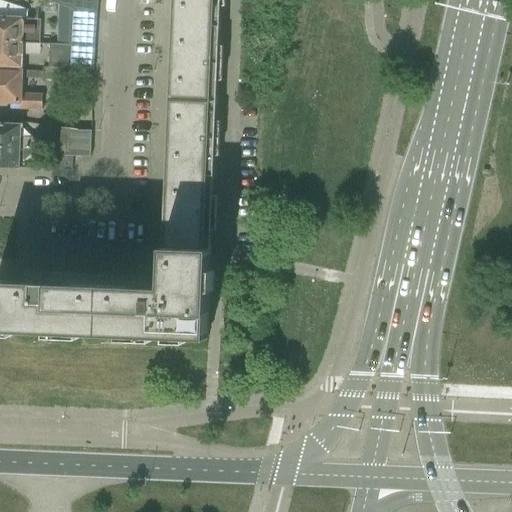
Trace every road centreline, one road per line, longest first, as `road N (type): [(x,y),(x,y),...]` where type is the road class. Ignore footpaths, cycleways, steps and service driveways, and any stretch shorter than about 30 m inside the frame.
road 1 (primary): [(471,0),(400,332)]
road 2 (residential): [(0,193),(95,197),(111,178),(120,0)]
road 3 (residential): [(233,472),(127,439),(0,436)]
road 4 (primary): [(400,332),(365,361),(330,432),(284,475)]
road 5 (primary): [(233,472),(50,465)]
road 6 (primary): [(400,332),(423,372),(423,410),(441,481)]
road 7 (primary): [(400,332),(369,478)]
